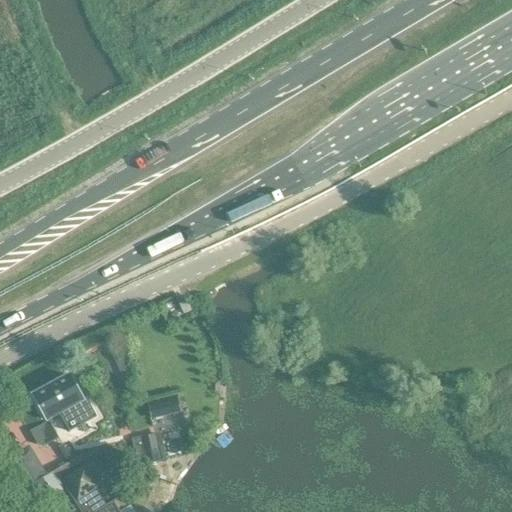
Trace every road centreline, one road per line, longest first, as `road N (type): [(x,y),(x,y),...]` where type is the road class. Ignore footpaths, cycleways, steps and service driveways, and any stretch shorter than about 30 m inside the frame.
road 1 (trunk): [(0,327),(327,149),(511,29)]
road 2 (unclassified): [(0,359),(294,222),(511,97)]
road 3 (trunk): [(418,0),(0,251)]
road 4 (unclassified): [(319,0),(0,184)]
